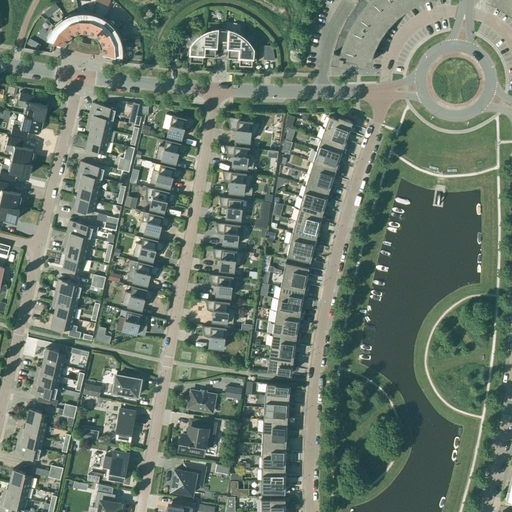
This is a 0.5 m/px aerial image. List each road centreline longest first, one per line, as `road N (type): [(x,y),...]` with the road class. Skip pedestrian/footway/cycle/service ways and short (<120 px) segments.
road 1 (residential): [(383,91),(322,307),(307,511)]
road 2 (residential): [(141,511),(216,91)]
road 3 (residential): [(77,76),(40,247)]
road 4 (residential): [(40,247),(1,410)]
road 5 (tertiary): [(383,91),(216,91)]
road 6 (residential): [(480,511),(511,371)]
road 7 (tertiary): [(216,91),(77,76)]
